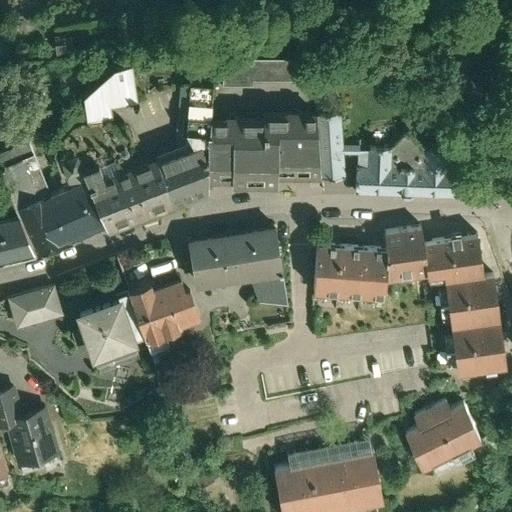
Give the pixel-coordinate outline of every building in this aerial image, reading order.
[(248,77),(291,78),(291,54),(248,53),(248,60),(220,59),(219,82),(247,83),(248,77)] [(132,90),(127,57),(110,60),(78,89),(82,114),(105,110),(103,95),(132,90)] [(204,121),(205,109),(207,78),(183,77),(180,120),(188,132),(204,121)] [(270,170),(311,170),(310,103),(258,103),(258,109),(205,109),(204,121),(202,148),(203,170),(227,170),(227,178),(270,178),(270,170)] [(316,177),(340,175),(338,149),(337,141),(335,105),(311,107),(316,177)] [(349,192),(454,193),(455,178),(455,163),(439,163),(440,143),(418,142),(403,122),(385,142),(361,141),(337,141),(338,149),(353,149),(353,162),(349,162),(349,192)] [(171,195),(203,183),(203,170),(202,148),(196,133),(153,149),(171,195)] [(0,145),(0,164),(13,197),(35,252),(59,242),(58,238),(102,220),(81,170),(45,184),(26,135),(0,145)] [(78,161),(77,159),(70,142),(54,149),(62,168),(78,161)] [(173,200),(171,195),(153,149),(99,170),(92,153),(77,159),(78,161),(81,170),(102,220),(104,226),(173,200)] [(0,256),(30,250),(14,210),(0,212),(0,256)] [(440,273),(479,267),(474,227),(421,234),(417,211),(379,217),(382,240),(380,275),(423,269),(424,275),(440,273)] [(270,215),(183,228),(190,279),(247,271),(254,294),(282,297),(270,215)] [(382,240),(312,235),(309,285),(380,289),(380,275),(382,240)] [(479,267),(440,273),(447,319),(495,312),(489,266),(479,267)] [(122,279),(124,284),(140,330),(196,311),(184,276),(179,278),(176,269),(147,279),(144,271),(122,279)] [(49,280),(3,293),(12,324),(57,311),(49,280)] [(128,335),(140,330),(124,284),(68,304),(84,349),(89,348),(94,362),(133,349),(128,335)] [(495,312),(447,319),(453,366),(502,360),(495,312)] [(12,379),(0,382),(0,415),(2,415),(15,456),(58,441),(43,398),(21,406),(12,379)] [(399,425),(417,463),(477,435),(459,396),(446,403),(441,393),(431,398),(408,408),(413,418),(399,425)] [(268,456),(278,511),(379,493),(366,426),(280,442),(283,454),(268,456)]
